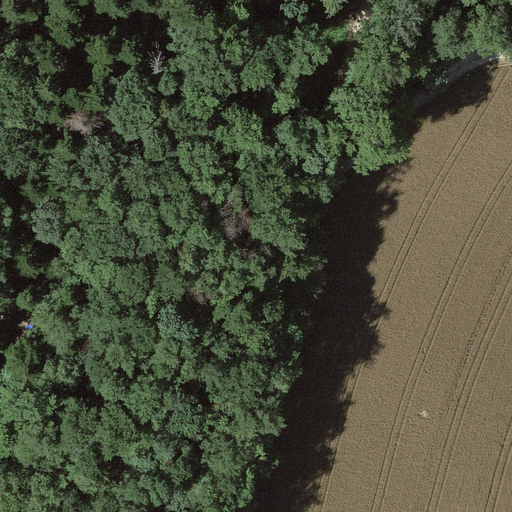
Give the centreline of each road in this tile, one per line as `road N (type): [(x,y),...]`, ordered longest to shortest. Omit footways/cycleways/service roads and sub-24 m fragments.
road 1 (track): [(226,511),(274,295),(313,198)]
road 2 (track): [(511,53),(471,62),(442,81),(343,158),(313,198)]
road 3 (track): [(313,198),(338,57),(359,0)]
